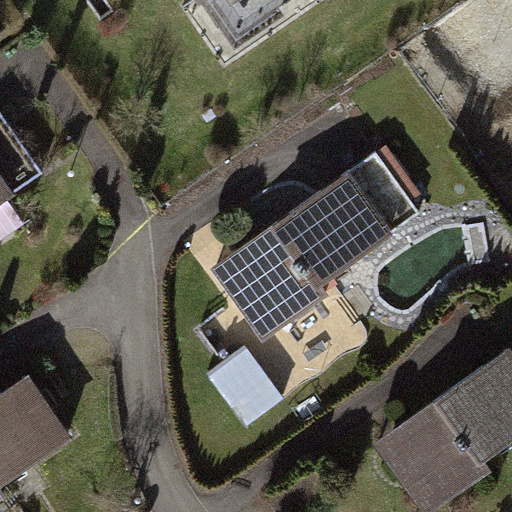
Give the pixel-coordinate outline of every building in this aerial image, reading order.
[(216,0),(237,30),(281,0),(216,0)] [(511,11),(452,51),(495,116),(511,104),(511,11)] [(3,112),(0,114),(0,200),(43,171),(3,112)] [(241,248),(249,259),(226,275),(268,334),(328,291),(321,280),(419,211),(377,152),(241,248)] [(282,399),(246,348),(212,372),(249,422),(282,399)] [(402,424),(410,435),(387,451),(404,474),(426,458),(452,493),(489,467),(482,456),(511,434),(511,352),(509,348),(402,424)] [(0,496),(1,495),(0,492),(0,483),(72,436),(30,374),(0,395),(0,496)] [(316,466),(272,496),(282,511),(299,511),(332,490),(316,466)]
